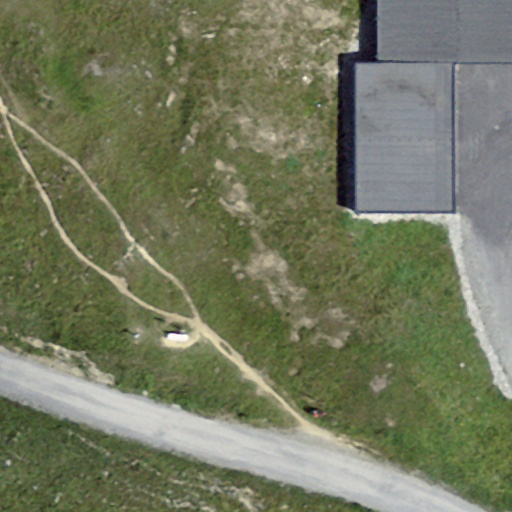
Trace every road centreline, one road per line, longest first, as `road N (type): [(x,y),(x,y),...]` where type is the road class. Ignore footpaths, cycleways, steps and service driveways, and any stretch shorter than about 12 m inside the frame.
road 1 (track): [(0,367),(310,455)]
road 2 (track): [(310,455),(438,511)]
